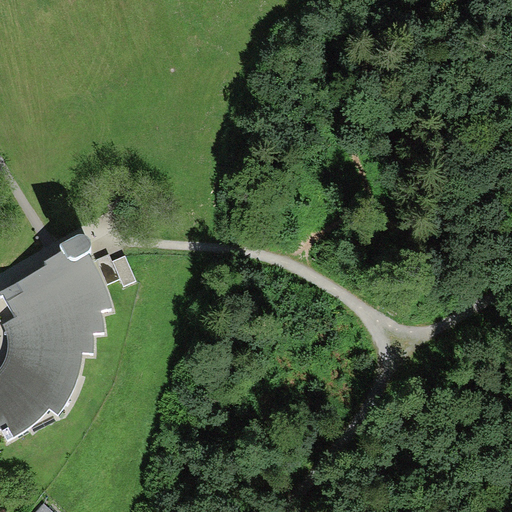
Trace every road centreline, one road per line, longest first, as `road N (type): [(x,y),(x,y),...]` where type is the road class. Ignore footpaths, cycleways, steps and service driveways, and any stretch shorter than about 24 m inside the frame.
road 1 (track): [(397,347),(377,320),(284,262),(238,249),(120,243),(97,229),(53,249)]
road 2 (track): [(397,347),(380,400),(284,511)]
road 3 (track): [(511,287),(397,347)]
